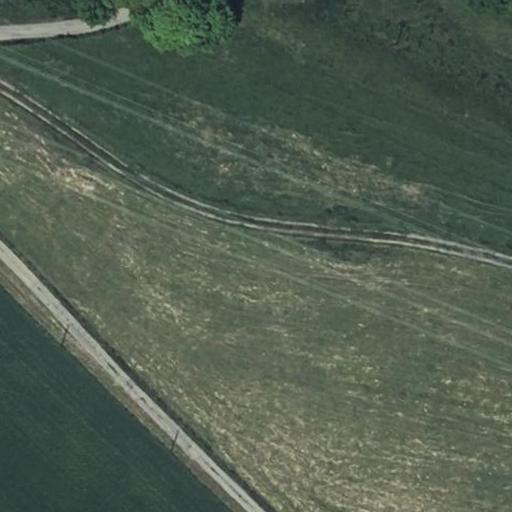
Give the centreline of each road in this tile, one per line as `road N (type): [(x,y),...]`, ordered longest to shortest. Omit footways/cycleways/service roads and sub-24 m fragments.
road 1 (unclassified): [(257,511),(0,250)]
road 2 (unclassified): [(151,0),(115,19),(0,33)]
